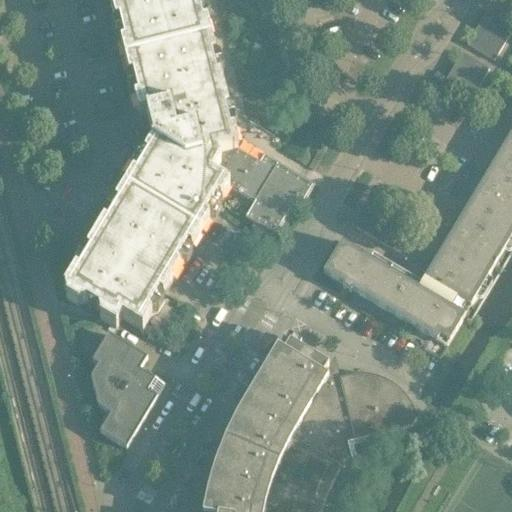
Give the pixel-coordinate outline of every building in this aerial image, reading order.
[(237,151),(220,80),(216,81),(210,60),(214,59),(206,26),(202,27),(197,5),(201,4),(199,0),(107,0),(114,26),(118,25),(123,46),(120,47),(128,81),(132,80),(134,89),(127,91),(128,99),(133,102),(138,119),(145,117),(152,143),(143,158),(138,159),(131,171),(132,177),(114,206),(109,208),(102,220),(103,225),(86,254),(80,255),(73,267),(75,272),(63,292),(64,293),(66,300),(65,301),(77,309),(78,307),(85,306),(87,306),(90,302),(106,312),(101,320),(99,320),(100,320),(99,322),(115,331),(121,321),(142,333),(151,318),(156,317),(164,305),(162,299),(179,271),(228,190),(253,205),(244,220),(267,234),(271,235),(276,234),(280,230),(292,210),(298,213),(314,187),(263,157),(259,164),(237,151)] [(511,32),(511,27),(487,12),(466,47),(494,63),(511,32)] [(489,71),(461,55),(441,89),(468,106),(489,71)] [(511,133),(492,168),(511,179),(511,133)] [(511,179),(492,168),(463,215),(509,243),(511,238),(511,179)] [(363,207),(351,227),(407,261),(420,240),(363,207)] [(469,310),(509,243),(463,215),(423,282),(469,310)] [(352,293),(364,300),(382,269),(341,244),(322,275),(343,287),(341,289),(350,295),(352,293)] [(464,318),(382,269),(364,300),(446,349),(464,318)] [(126,452),(164,388),(140,373),(147,361),(108,337),(92,364),(98,368),(91,380),(98,410),(110,417),(99,436),(126,452)] [(321,511),(329,492),(340,469),(292,440),(330,378),(328,371),(328,370),(298,352),(301,347),(290,340),(289,340),(287,340),(286,340),(285,341),(283,344),(282,344),(236,422),(225,445),(216,468),(207,496),(203,511),(321,511)] [(331,383),(330,378),(292,440),(340,469),(341,468),(342,469),(352,467),(354,471),(363,469),(366,467),(369,464),(371,461),(375,455),(376,451),(376,447),(375,443),(374,438),(411,429),(415,421),(416,421),(413,412),(411,408),(408,403),(406,400),(405,398),(401,395),(398,392),(396,390),(393,387),(390,386),(387,384),(385,383),(379,380),(376,379),(373,379),(370,378),(366,377),(359,377),(356,377),(349,378),(339,380),(331,383)]
